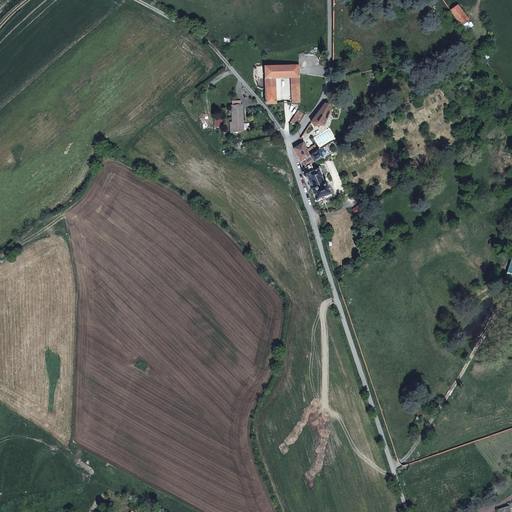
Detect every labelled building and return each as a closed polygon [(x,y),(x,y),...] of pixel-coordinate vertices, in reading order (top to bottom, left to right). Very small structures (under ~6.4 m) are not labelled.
[(458,5),(451,10),(461,26),(469,21),(458,5)] [(264,66),(265,78),(275,78),(292,78),(292,84),(299,84),(299,65),(264,66)] [(275,78),(265,78),(265,88),(275,87),(275,78)] [(292,84),(292,103),(300,103),(299,84),(292,84)] [(266,104),(276,104),(275,87),(265,88),(266,104)] [(331,90),(329,104),(332,105),(336,107),(338,102),(334,100),(336,92),(331,90)] [(244,131),(242,105),(240,105),(240,101),(233,101),(233,105),(231,105),(233,132),(244,131)] [(325,103),(311,122),(314,126),(324,125),(332,105),(329,104),(325,103)] [(304,114),(298,110),(290,123),(296,126),(304,114)] [(294,148),(317,203),(333,196),(332,193),(327,182),(325,177),(325,176),(321,166),(320,166),(320,165),(314,168),(312,163),(322,156),(318,150),(309,156),(307,150),(303,142),(294,148)] [(315,145),(307,150),(309,156),(318,150),(315,145)] [(318,150),(322,156),(327,154),(323,148),(318,150)] [(496,261),(488,269),(495,277),(503,270),(496,261)]
